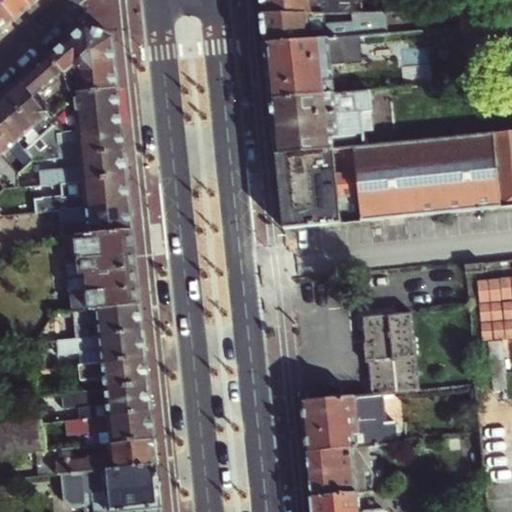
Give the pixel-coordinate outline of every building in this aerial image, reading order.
[(0,0),(0,34),(17,19),(0,0)] [(0,0),(17,19),(34,5),(29,0),(0,0)] [(364,0),(261,0),(263,15),(313,14),(313,1),(319,4),(364,4),(364,0)] [(266,45),(344,38),(389,33),(388,20),(353,23),(353,22),(325,24),(324,14),(313,14),(263,15),(266,45)] [(511,36),(511,14),(498,14),(465,14),(466,37),(511,36)] [(77,91),(121,87),(116,38),(85,26),(51,56),(76,85),(77,91)] [(346,63),(344,38),(266,45),(272,101),(336,95),(334,64),(346,63)] [(81,131),(125,127),(121,87),(77,91),(76,85),(51,56),(21,82),(59,126),(65,133),(81,131)] [(43,140),(59,126),(21,82),(6,95),(43,140)] [(277,155),(354,147),(363,146),(360,113),(372,111),(371,91),(336,95),(272,101),(277,155)] [(28,152),(43,140),(6,95),(0,99),(0,119),(25,149),(28,152)] [(15,157),(25,149),(0,119),(0,149),(13,164),(17,160),(15,157)] [(84,155),(128,151),(125,127),(81,131),(82,142),(61,144),(62,151),(55,152),(55,158),(84,155)] [(511,130),(483,133),(363,146),(354,147),(359,197),(361,222),(511,206),(511,130)] [(361,222),(359,197),(354,147),(277,155),(285,230),(294,229),(319,226),(361,222)] [(8,168),(13,164),(0,149),(0,159),(8,168)] [(61,183),(130,176),(128,151),(84,155),(85,166),(21,172),(21,173),(23,187),(61,183)] [(90,208),(133,204),(130,176),(61,183),(63,196),(37,199),(39,213),(90,208)] [(78,237),(136,231),(133,204),(90,208),(91,220),(49,225),(50,239),(78,237)] [(93,308),(143,302),(136,231),(78,237),(80,259),(71,260),(75,295),(91,293),(93,308)] [(482,269),(481,260),(464,262),(465,271),(482,269)] [(61,341),(146,331),(143,302),(93,308),(57,312),(61,341)] [(385,394),(420,391),(413,314),(367,319),(376,395),(385,394)] [(104,362),(148,356),(146,331),(61,341),(60,341),(62,354),(103,350),(104,362)] [(107,390),(151,385),(148,356),(104,362),(63,367),(64,377),(105,373),(107,390)] [(110,418),(154,413),(151,385),(107,390),(66,395),(67,407),(109,404),(110,418)] [(302,402),(307,452),(369,446),(397,443),(395,421),(387,422),(385,394),(376,395),(302,402)] [(114,445),(157,440),(154,413),(110,418),(68,423),(70,435),(112,430),(114,445)] [(0,462),(15,456),(45,452),(42,426),(42,421),(7,426),(0,429),(0,462)] [(68,474),(159,464),(157,440),(114,445),(59,452),(61,474),(68,474)] [(369,446),(307,452),(312,497),(358,492),(367,491),(365,472),(371,471),(369,446)] [(98,511),(164,511),(159,464),(68,474),(71,498),(70,501),(70,506),(72,510),(73,511),(86,511),(87,511),(90,508),(89,511),(92,511),(99,511),(98,511)] [(384,511),(384,509),(360,511),(358,492),(312,497),(312,511),(384,511)]
